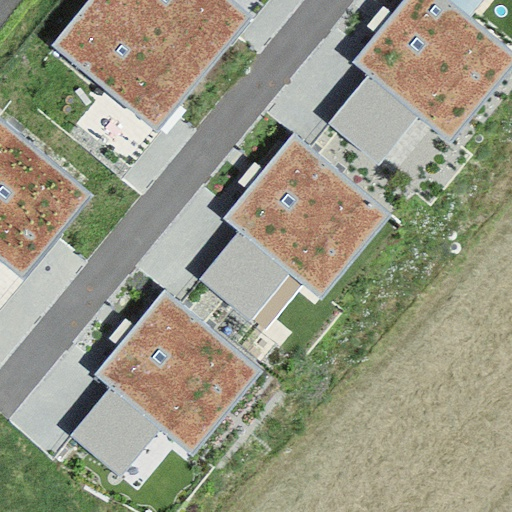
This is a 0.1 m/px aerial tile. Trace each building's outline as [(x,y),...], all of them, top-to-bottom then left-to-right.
[(224,0),(95,0),(50,50),(161,149),(264,35),(224,0)] [(327,130),(385,185),(425,142),(452,167),(511,102),(511,63),(443,0),(415,0),(350,70),(367,87),(327,130)] [(511,0),(482,0),(495,13),(507,0),(511,0)] [(294,293),(325,320),(402,234),(297,140),(224,222),(242,238),(198,287),(255,337),(294,293)] [(169,456),(193,478),(272,394),(169,299),(93,381),(113,399),(70,446),(128,499),(169,456)]
